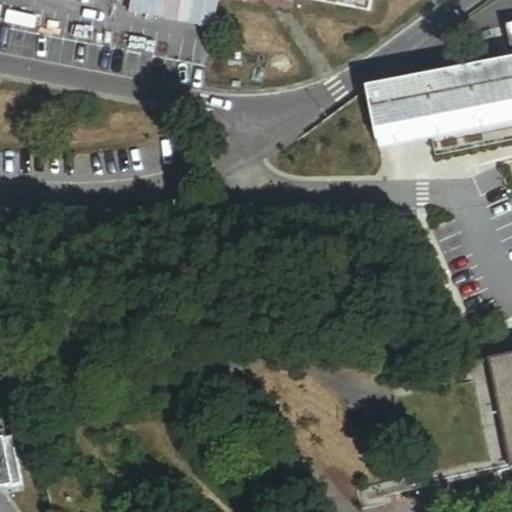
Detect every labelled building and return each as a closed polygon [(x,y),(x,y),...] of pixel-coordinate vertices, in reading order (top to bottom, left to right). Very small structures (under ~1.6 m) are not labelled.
[(297,0),(370,14),(373,0),(297,0)] [(511,63),(511,71),(371,100),(378,146),(511,119),(511,28),(507,30),(511,63)] [(511,119),(378,146),(379,154),(511,128),(511,119)] [(511,358),(477,366),(511,460),(511,358)] [(511,473),(511,460),(477,366),(396,384),(418,493),(511,473)] [(0,440),(0,496),(24,493),(14,438),(0,440)]
